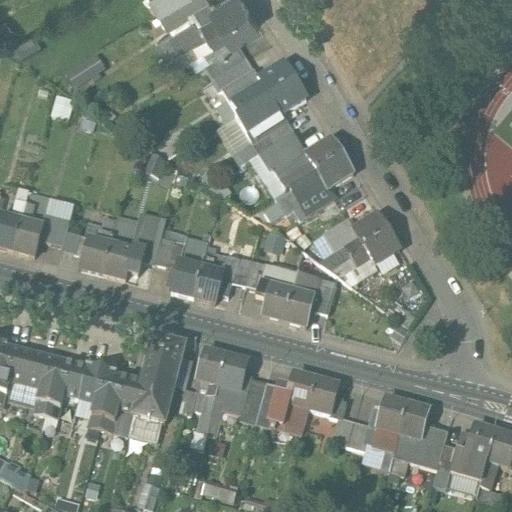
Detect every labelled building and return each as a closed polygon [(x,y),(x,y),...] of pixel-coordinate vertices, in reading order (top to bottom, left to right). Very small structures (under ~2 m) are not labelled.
[(149,0),(159,16),(186,0),(149,0)] [(239,0),(227,0),(211,10),(215,17),(222,28),(247,12),(239,0)] [(393,23),(364,0),(309,0),(305,6),(367,56),(393,23)] [(247,12),(222,28),(228,38),(204,53),(211,65),(235,49),(233,45),(258,29),(247,12)] [(215,17),(196,30),(198,34),(204,30),(208,37),(222,28),(215,17)] [(208,37),(178,55),(184,65),(204,53),(228,38),(222,28),(208,37)] [(237,53),(204,74),(211,86),(244,65),(237,53)] [(72,91),(103,72),(94,57),(63,76),(72,91)] [(244,65),(211,86),(218,98),(252,77),(244,65)] [(283,70),(258,86),(262,93),(269,103),(294,87),(283,70)] [(269,103),(255,112),(261,122),(275,114),(279,121),(280,120),(305,105),(294,87),(269,103)] [(262,93),(242,106),(245,110),(251,106),(255,112),(269,103),(262,93)] [(275,114),(261,122),(255,112),(231,127),(242,145),(258,134),(260,139),(267,134),(269,138),(268,139),(275,150),(291,139),(293,138),(280,120),(279,121),(275,114)] [(291,139),(275,150),(282,161),(298,150),(291,139)] [(277,180),(275,181),(285,198),(288,196),(341,162),(331,146),(277,180)] [(275,150),(258,161),(269,179),(274,176),(277,180),(306,162),(298,150),(282,161),(275,150)] [(341,162),(288,196),(289,196),(274,205),(284,221),(299,212),(301,216),(295,220),(299,227),(333,205),(327,196),(353,180),(342,162),(341,162)] [(28,197),(19,194),(15,207),(24,209),(28,197)] [(11,224),(0,221),(0,254),(11,257),(19,226),(24,209),(15,207),(11,224)] [(24,209),(19,226),(30,229),(35,212),(24,209)] [(378,221),(352,237),(357,245),(363,255),(389,239),(378,221)] [(30,229),(19,226),(11,257),(35,263),(43,233),(30,229)] [(111,231),(106,230),(101,248),(110,250),(113,240),(109,238),(111,231)] [(123,234),(119,233),(117,241),(113,240),(110,250),(132,256),(135,246),(131,245),(134,235),(124,232),(123,234)] [(389,239),(363,255),(369,265),(374,272),(399,256),(389,239)] [(101,248),(88,245),(80,275),(102,281),(110,250),(101,248)] [(357,245),(338,257),(340,260),(345,257),(349,264),(363,255),(357,245)] [(132,256),(110,250),(102,281),(124,287),(132,256)] [(194,261),(181,257),(178,268),(200,274),(203,263),(198,262),(200,257),(195,255),(194,261)] [(349,264),(340,270),(343,275),(347,272),(350,277),(369,265),(363,255),(349,264)] [(226,264),(209,259),(208,264),(203,263),(200,274),(221,280),(226,264)] [(251,267),(236,263),(229,289),(244,292),(251,267)] [(200,274),(178,268),(170,299),(192,305),(200,274)] [(221,280),(200,274),(192,305),(213,310),(221,280)] [(285,281),(272,277),(260,322),(281,328),(292,287),(289,286),(291,278),(286,277),(285,281)] [(292,287),(281,328),(303,334),(307,317),(312,318),(315,306),(311,305),(315,285),(294,279),(292,287)] [(333,290),(320,286),(315,306),(312,318),(325,322),(333,290)] [(185,352),(153,344),(144,379),(165,384),(164,388),(175,391),(185,352)] [(34,361),(7,354),(7,352),(0,377),(0,399),(6,401),(9,389),(25,393),(34,361)] [(225,363),(204,357),(196,388),(209,391),(205,407),(209,408),(210,402),(215,404),(225,363)] [(60,368),(34,361),(25,393),(40,397),(34,420),(46,423),(60,368)] [(247,369),(225,363),(215,404),(219,405),(217,411),(222,412),(226,396),(239,399),(247,369)] [(86,375),(60,368),(46,423),(57,426),(63,403),(79,407),(88,373),(86,373),(86,375)] [(115,381),(88,373),(79,407),(94,411),(88,434),(100,438),(115,381)] [(165,384),(144,379),(141,389),(142,389),(133,423),(164,431),(175,391),(164,388),(165,384)] [(141,389),(115,382),(116,381),(115,381),(100,438),(111,441),(117,417),(133,421),(133,423),(142,389),(141,389)] [(294,381),(290,396),(278,393),(278,394),(274,409),(278,410),(271,435),(281,438),(284,434),(302,439),(307,418),(308,418),(316,387),(294,381)] [(338,393),(316,387),(308,418),(329,423),(330,420),(343,423),(347,410),(334,407),(338,393)] [(278,394),(266,391),(256,431),(271,435),(278,410),(274,409),(278,394)] [(196,400),(185,397),(179,418),(191,421),(196,400)] [(380,419),(371,417),(367,434),(370,435),(366,450),(372,451),(371,452),(393,458),(405,410),(384,405),(380,419)] [(393,458),(392,463),(436,475),(440,461),(427,458),(433,435),(424,433),(428,416),(405,410),(393,458)] [(352,430),(338,427),(332,449),(346,453),(352,430)] [(367,434),(352,430),(346,453),(364,457),(366,450),(370,435),(367,434)] [(471,442),(461,439),(457,454),(456,457),(450,479),(480,487),(482,478),(483,478),(486,467),(496,437),(474,431),(471,442)] [(446,439),(433,435),(427,458),(440,461),(443,450),(446,439)] [(508,473),(511,461),(511,442),(496,437),(486,467),(496,470),(508,473)] [(9,451),(0,448),(0,457),(2,458),(2,460),(7,461),(9,451)] [(457,454),(443,450),(440,461),(436,475),(450,479),(456,457),(457,454)] [(18,453),(9,451),(7,461),(8,461),(8,460),(15,462),(18,453)] [(30,456),(21,454),(15,474),(24,477),(30,456)] [(496,470),(486,467),(483,478),(488,480),(486,486),(490,488),(496,470)] [(236,495),(205,486),(202,498),(233,507),(236,495)]
